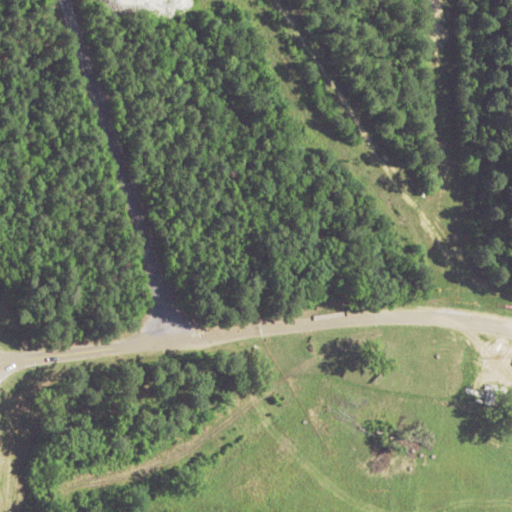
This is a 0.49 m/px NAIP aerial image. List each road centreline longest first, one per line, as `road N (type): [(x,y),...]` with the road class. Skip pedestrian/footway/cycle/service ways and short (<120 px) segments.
road 1 (tertiary): [(0,360),(366,317),(511,328)]
road 2 (residential): [(172,340),(60,0)]
